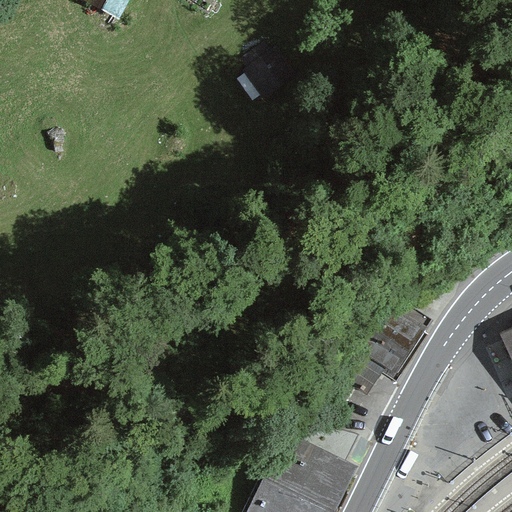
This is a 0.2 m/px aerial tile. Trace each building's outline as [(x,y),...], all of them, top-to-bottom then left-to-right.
[(89,0),(117,16),(126,0),(89,0)] [(274,52),(270,55),(263,46),(244,59),(251,68),(249,70),(265,92),(289,74),(274,52)] [(415,326),(421,316),(405,305),(398,316),(385,307),(342,375),(366,390),(382,366),(392,373),(420,330),(415,326)] [(511,331),(500,336),(511,363),(511,331)] [(335,511),(358,467),(346,461),(360,434),(307,422),(289,455),(275,448),(246,511),(335,511)]
